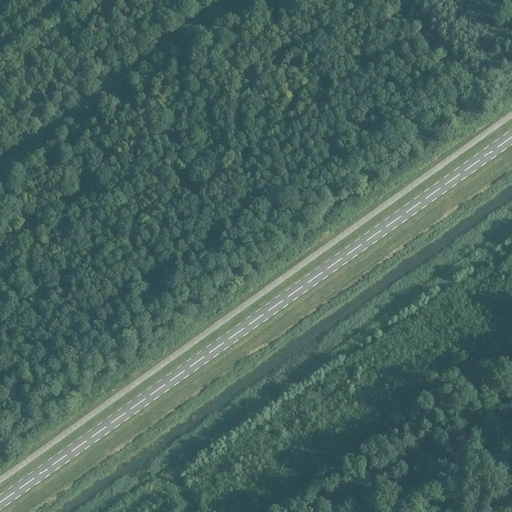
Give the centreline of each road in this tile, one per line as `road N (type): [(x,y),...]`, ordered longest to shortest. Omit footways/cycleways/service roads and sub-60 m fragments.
road 1 (primary): [(0,502),(511,138)]
road 2 (track): [(231,0),(0,164)]
